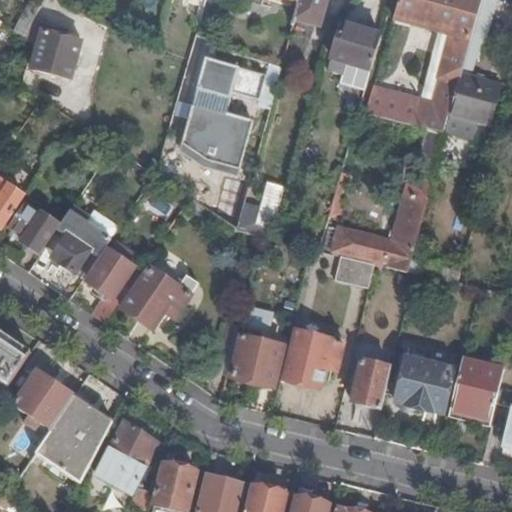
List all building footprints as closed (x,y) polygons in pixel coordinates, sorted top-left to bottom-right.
[(45,0),(31,0),(15,31),(25,37),(45,0)] [(301,0),(301,2),(295,22),(320,29),(328,0),(301,0)] [(401,0),(395,20),(450,36),(438,80),(443,81),(437,103),(422,100),(419,109),(387,102),(389,93),(374,90),(367,115),(445,135),(448,123),(449,118),(450,116),(461,76),(468,52),(482,0),(401,0)] [(497,1),(493,0),(482,0),(468,52),(477,55),(479,56),(484,39),(486,39),(497,1)] [(346,66),(371,72),(382,37),(343,27),(336,49),(343,51),(342,56),(348,58),(346,66)] [(83,43),(44,32),(33,70),(73,80),(83,43)] [(477,55),(468,52),(461,76),(471,78),(477,55)] [(268,77),(206,61),(183,148),(208,165),(242,174),(255,124),(230,117),(235,98),(261,104),(268,77)] [(461,76),(450,116),(489,127),(501,86),(471,78),(461,76)] [(157,177),(124,155),(119,161),(152,183),(157,177)] [(341,227),(334,254),(343,256),(376,265),(407,272),(431,183),(410,177),(392,239),(341,227)] [(0,230),(3,232),(25,199),(0,182),(0,230)] [(276,225),(285,189),(270,185),(261,221),(276,225)] [(59,227),(41,214),(39,217),(26,207),(10,230),(24,240),(21,245),(39,257),(59,227)] [(82,218),(72,211),(58,232),(67,238),(51,261),(75,278),(91,254),(100,260),(111,244),(79,222),(82,218)] [(114,302),(128,282),(136,270),(110,253),(89,285),(105,296),(110,300),(114,302)] [(338,280),(370,288),(376,265),(343,256),(338,280)] [(416,264),(414,274),(415,274),(430,277),(432,268),(416,264)] [(193,297),(152,270),(123,311),(153,332),(166,315),(176,322),(193,297)] [(134,286),(128,282),(114,302),(110,300),(106,306),(97,320),(107,327),(134,286)] [(110,300),(105,296),(101,302),(106,306),(110,300)] [(345,344),(298,332),(286,382),(321,391),(327,370),(339,373),(345,344)] [(4,397),(32,355),(0,333),(0,382),(5,386),(0,394),(4,397)] [(285,348),(243,338),(233,380),(275,390),(285,348)] [(445,415),(456,371),(453,370),(451,367),(447,365),(443,364),(439,364),(435,366),(407,359),(397,403),(445,415)] [(505,370),(464,360),(451,411),(493,421),(497,404),(505,370)] [(383,411),(393,370),(363,363),(354,404),(383,411)] [(53,433),(76,398),(60,387),(55,383),(38,372),(14,407),(30,417),(25,424),(37,433),(42,426),(53,433)] [(114,423),(98,412),(93,409),(76,398),(53,433),(37,457),(82,487),(114,423)] [(132,498),(137,488),(159,445),(127,423),(98,476),(132,498)] [(511,444),(505,442),(503,455),(511,457),(511,444)] [(187,511),(197,474),(166,466),(156,508),(174,511),(187,511)] [(239,511),(245,485),(208,476),(199,511),(239,511)] [(287,491),(254,484),(254,488),(286,495),(287,491)] [(145,511),(151,493),(137,488),(131,508),(142,511),(145,511)] [(282,511),(286,495),(254,488),(247,511),(282,511)] [(315,491),(300,488),(298,499),(312,502),(315,491)] [(9,500),(0,494),(0,505),(10,511),(11,511),(12,511),(17,511),(20,507),(9,500)] [(312,502),(298,499),(294,511),(329,511),(331,507),(312,502)]
